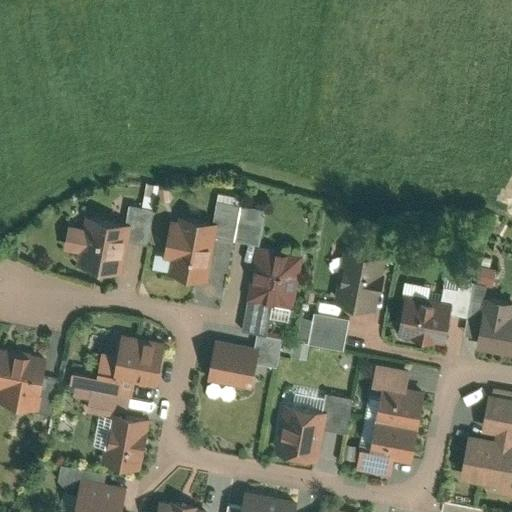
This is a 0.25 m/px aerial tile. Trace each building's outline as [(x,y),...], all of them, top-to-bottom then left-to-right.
[(147,184),(142,207),(153,205),(157,186),(147,184)] [(218,193),(215,215),(219,216),(216,234),(235,238),(242,201),(242,197),(218,193)] [(133,201),(130,218),(126,237),(146,241),(153,205),(142,207),(133,201)] [(242,201),(235,238),(256,242),(263,205),(242,201)] [(215,215),(179,209),(177,219),(171,218),(165,251),(174,253),(171,270),(209,276),(216,234),(219,216),(215,215)] [(85,223),(69,220),(63,247),(79,250),(77,261),(120,269),(126,237),(130,218),(88,210),(85,223)] [(304,253),(260,245),(251,294),(295,303),(304,253)] [(386,253),(345,245),(335,296),(376,303),(386,253)] [(478,267),(474,283),(489,287),(493,270),(478,267)] [(445,283),(442,296),(452,298),(449,311),(466,314),(469,297),(474,277),(459,274),(457,286),(445,283)] [(442,296),(407,289),(399,329),(445,338),(449,311),(452,298),(442,296)] [(511,298),(488,294),(487,300),(481,334),(479,345),(511,350),(511,298)] [(487,300),(469,297),(466,314),(463,330),(481,334),(487,300)] [(346,318),(314,312),(308,344),(308,345),(340,350),(346,318)] [(255,346),(259,347),(256,365),(277,369),(280,349),(282,340),(282,338),(257,333),(255,346)] [(162,341),(122,334),(116,370),(98,367),(94,389),(131,395),(134,376),(156,379),(162,341)] [(259,347),(217,340),(209,381),(251,388),(256,365),(259,347)] [(295,342),(282,340),(280,349),(293,352),(295,342)] [(308,344),(295,342),(293,352),(292,356),(305,358),(308,345),(308,344)] [(45,353),(0,344),(0,402),(34,409),(40,374),(45,353)] [(411,366),(377,361),(373,381),(383,383),(372,445),(361,443),(357,468),(387,473),(391,454),(411,458),(423,390),(407,387),(411,366)] [(57,377),(40,374),(34,409),(51,412),(57,377)] [(511,390),(488,386),(481,426),(498,429),(495,441),(471,436),(464,472),(500,479),(497,492),(511,494),(511,390)] [(137,466),(147,417),(127,413),(131,395),(94,389),(91,387),(86,412),(111,417),(103,460),(137,466)] [(324,390),(321,406),(317,426),(344,431),(351,396),(324,390)] [(321,406),(285,400),(275,453),(311,459),(317,426),(321,406)] [(78,481),(101,486),(105,470),(57,460),(52,486),(76,491),(78,481)] [(101,486),(78,481),(76,491),(72,511),(120,511),(124,491),(101,486)] [(293,511),(296,497),(245,489),(242,506),(241,511),(293,511)] [(204,511),(206,507),(160,499),(158,511),(204,511)] [(227,503),(225,511),(241,511),(242,506),(227,503)]
